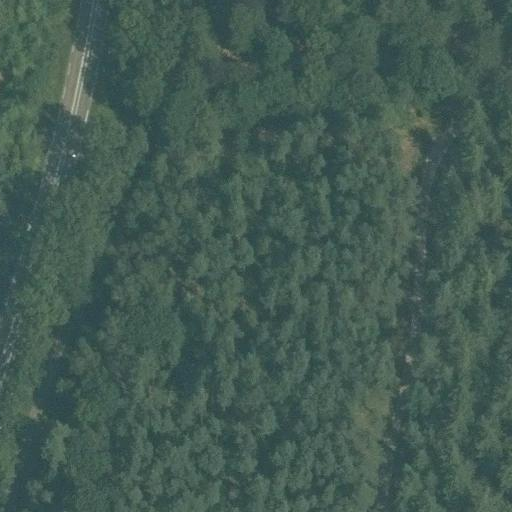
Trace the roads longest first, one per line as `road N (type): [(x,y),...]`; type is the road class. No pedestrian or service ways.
road 1 (track): [(387,511),(428,183),(440,145),(511,57)]
road 2 (primary): [(0,370),(53,209),(98,0)]
